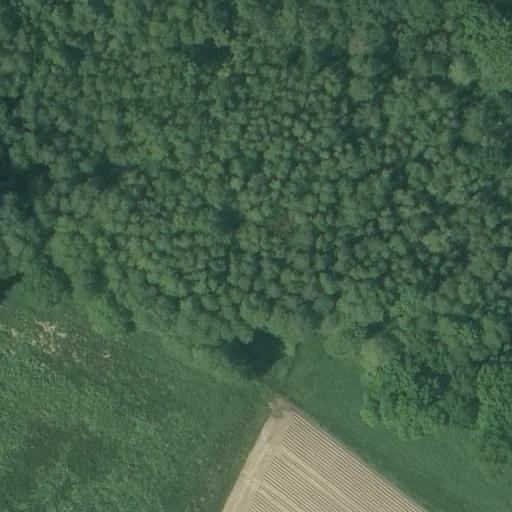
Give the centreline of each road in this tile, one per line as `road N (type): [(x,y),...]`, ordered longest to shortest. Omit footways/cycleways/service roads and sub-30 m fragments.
road 1 (track): [(0,250),(103,295),(316,324),(511,335)]
road 2 (track): [(511,138),(288,0)]
